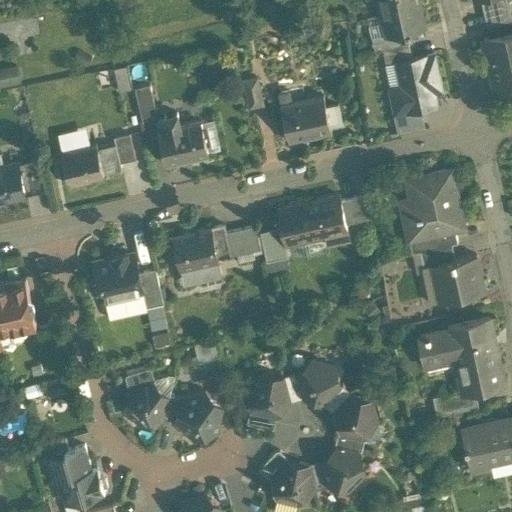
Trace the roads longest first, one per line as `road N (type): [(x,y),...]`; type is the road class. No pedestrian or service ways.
road 1 (residential): [(478,132),(57,226)]
road 2 (residential): [(57,226),(97,414),(136,459),(160,467),(304,429)]
road 3 (residential): [(478,132),(511,287)]
road 4 (residential): [(478,132),(450,0)]
